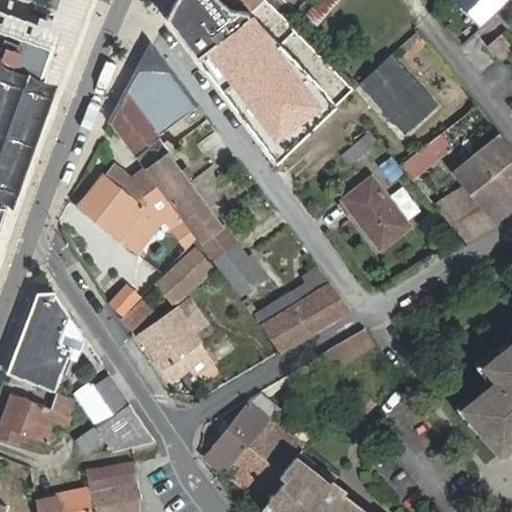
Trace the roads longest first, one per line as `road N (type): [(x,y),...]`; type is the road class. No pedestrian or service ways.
road 1 (residential): [(374,308),(137,0)]
road 2 (tertiary): [(31,241),(124,0)]
road 3 (residential): [(168,430),(374,308)]
road 4 (residential): [(168,430),(31,241)]
road 5 (residential): [(374,308),(511,228)]
